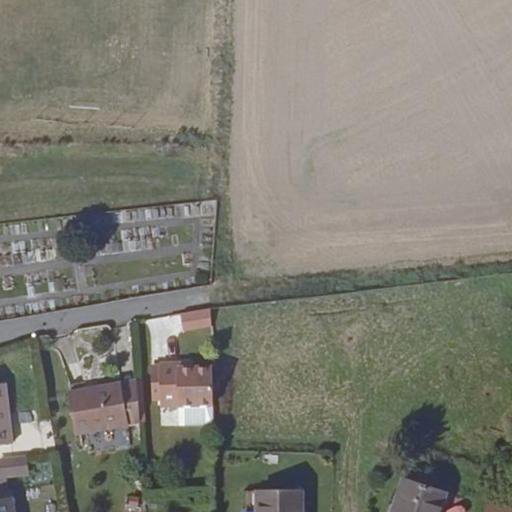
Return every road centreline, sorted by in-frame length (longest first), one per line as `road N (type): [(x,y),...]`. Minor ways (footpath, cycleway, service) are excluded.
road 1 (track): [(511,261),(205,296)]
road 2 (track): [(0,170),(72,166),(213,179)]
road 3 (residential): [(0,338),(205,296)]
